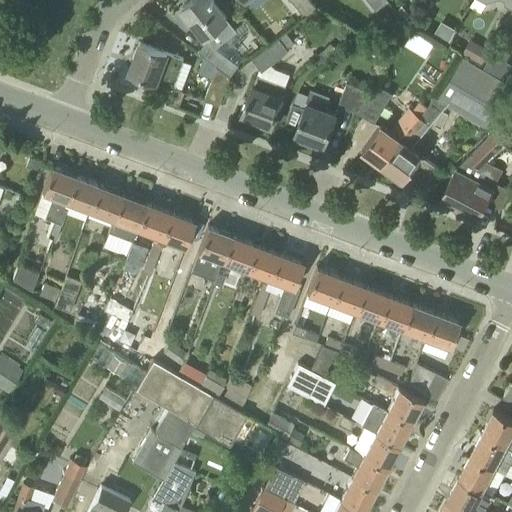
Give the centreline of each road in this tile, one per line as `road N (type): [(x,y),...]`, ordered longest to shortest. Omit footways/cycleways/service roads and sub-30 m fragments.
road 1 (residential): [(511,289),(63,122)]
road 2 (residential): [(400,511),(511,302)]
road 3 (unknown): [(218,181),(153,339)]
road 4 (residential): [(63,122),(101,20),(119,0)]
